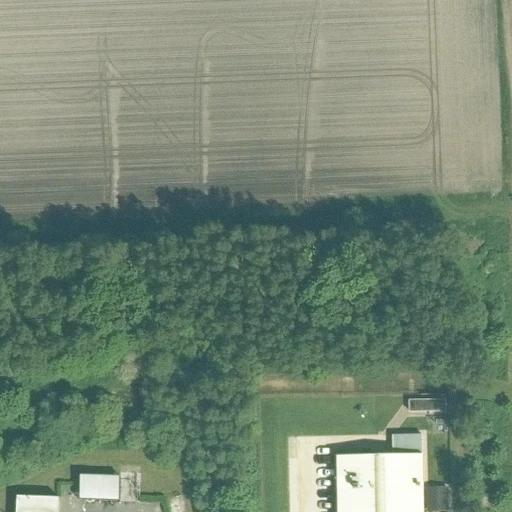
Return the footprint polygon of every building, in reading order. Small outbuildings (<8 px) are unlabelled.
[(415,396),(415,408),(452,408),(452,395),(415,396)] [(378,401),(378,414),(392,414),(392,401),(378,401)] [(423,511),(423,456),(422,436),(393,437),(393,457),(337,458),(338,511),(423,511)] [(120,479),(81,477),(79,500),(118,502),(120,479)] [(448,511),(449,489),(426,489),(426,511),(448,511)] [(58,511),(59,499),(17,498),(16,511),(58,511)]
